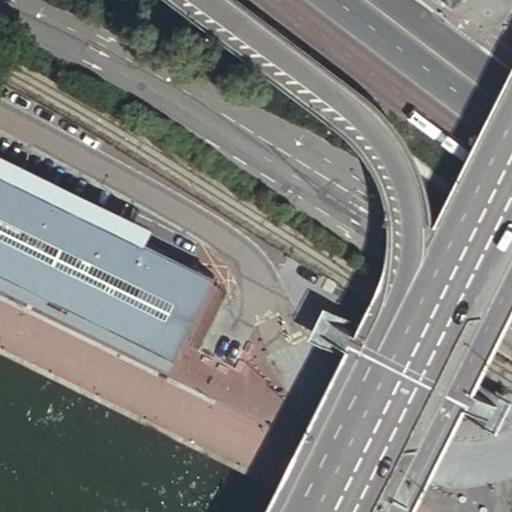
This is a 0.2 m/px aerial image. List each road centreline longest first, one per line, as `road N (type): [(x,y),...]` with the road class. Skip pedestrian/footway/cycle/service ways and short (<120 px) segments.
road 1 (primary): [(0,3),(229,122),(511,296)]
road 2 (primary): [(210,0),(342,100),(397,166),(419,243),(410,350)]
road 3 (primary): [(410,350),(511,151)]
road 4 (primary): [(511,134),(333,0)]
road 5 (primary): [(330,511),(410,350)]
road 6 (primary): [(511,91),(392,0)]
